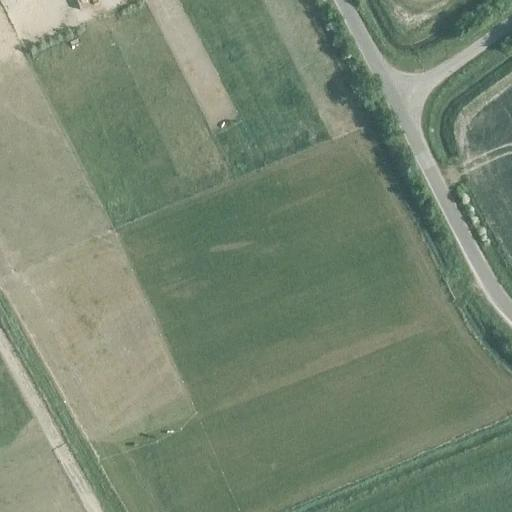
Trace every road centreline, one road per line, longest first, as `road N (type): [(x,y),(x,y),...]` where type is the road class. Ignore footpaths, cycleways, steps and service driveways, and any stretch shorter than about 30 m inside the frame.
road 1 (unclassified): [(511,315),(475,266),(397,102)]
road 2 (unclassified): [(397,102),(511,24)]
